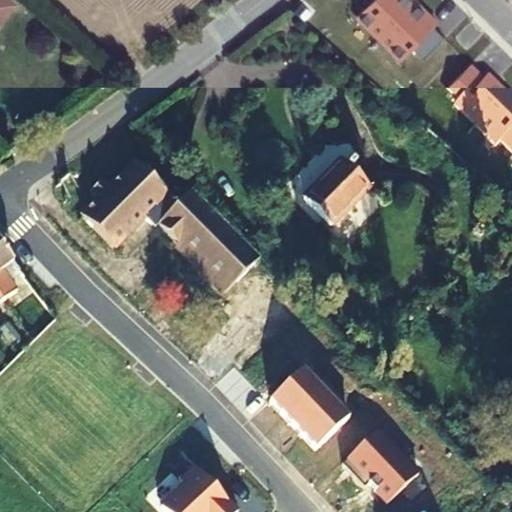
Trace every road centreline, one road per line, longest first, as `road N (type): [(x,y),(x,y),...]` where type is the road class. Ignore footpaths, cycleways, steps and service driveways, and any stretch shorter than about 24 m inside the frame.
road 1 (residential): [(298,506),(0,199)]
road 2 (tertiary): [(0,191),(262,0)]
